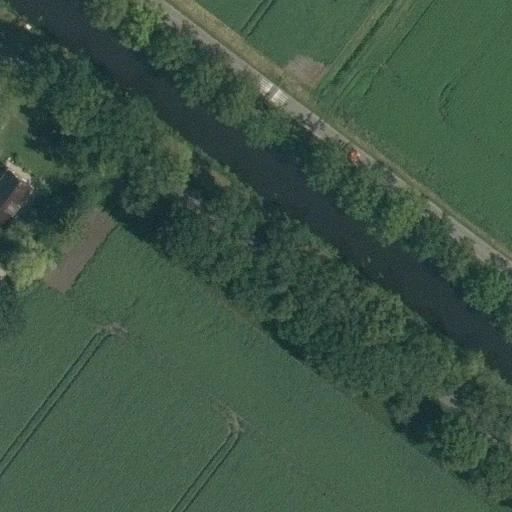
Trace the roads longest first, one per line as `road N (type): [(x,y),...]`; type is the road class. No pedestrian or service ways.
road 1 (tertiary): [(511,446),(0,57)]
road 2 (unclassified): [(511,273),(150,0)]
